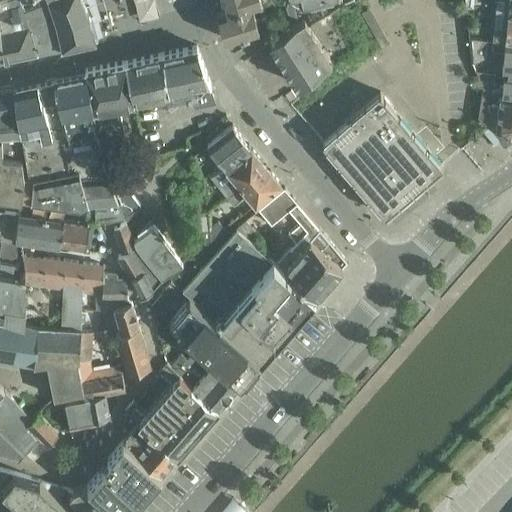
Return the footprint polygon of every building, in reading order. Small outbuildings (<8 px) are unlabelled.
[(0,0),(0,57),(37,50),(25,5),(28,5),(25,0),(0,0)] [(25,0),(28,5),(25,5),(37,50),(95,37),(90,12),(84,0),(25,0)] [(217,13),(224,38),(268,26),(265,15),(256,17),(253,5),(262,3),(261,0),(222,0),(225,11),(217,13)] [(495,25),(493,40),(494,40),(511,41),(511,10),(509,11),(508,27),(495,25)] [(304,19),(271,42),(271,43),(282,59),(290,72),(298,85),(305,80),(332,61),(308,25),(304,19)] [(474,60),(474,61),(487,55),(487,54),(488,40),(472,38),(474,60)] [(493,50),(505,51),(503,71),(511,72),(511,41),(494,40),(493,50)] [(197,46),(124,61),(133,99),(151,95),(153,108),(213,95),(215,97),(214,95),(215,94),(197,46)] [(108,64),(86,68),(94,107),(96,115),(92,116),(99,144),(110,175),(114,189),(124,215),(124,217),(140,203),(131,193),(130,191),(134,185),(126,178),(119,169),(116,160),(115,150),(117,139),(122,129),(123,129),(120,111),(119,111),(117,104),(131,102),(133,101),(133,99),(124,61),(123,61),(108,64)] [(61,74),(88,204),(95,202),(96,217),(114,216),(124,215),(114,189),(110,175),(99,144),(92,116),(96,115),(94,107),(86,68),(61,74)] [(484,94),(501,96),(511,96),(511,72),(503,71),(501,86),(494,86),(493,86),(485,85),(484,94)] [(80,206),(88,204),(61,74),(36,79),(62,204),(80,206)] [(21,198),(62,204),(36,79),(11,84),(20,129),(30,176),(25,176),(21,198)] [(20,129),(11,84),(0,86),(0,133),(3,133),(20,129)] [(380,90),(324,139),(322,141),(384,214),(443,165),(428,147),(380,90)] [(511,96),(501,96),(497,127),(504,135),(511,135),(511,96)] [(207,145),(226,168),(252,147),(232,123),(207,145)] [(222,189),(228,196),(266,164),(252,147),(226,168),(235,178),(222,189)] [(0,195),(21,198),(25,176),(21,156),(2,154),(0,153),(0,195)] [(266,164),(228,196),(234,204),(247,193),(255,203),(281,182),(266,164)] [(276,260),(316,295),(347,259),(284,186),(260,207),(275,220),(289,208),(300,221),(289,232),(296,242),(291,247),(289,245),(276,260)] [(7,226),(16,228),(20,212),(9,210),(7,226)] [(219,222),(211,228),(207,210),(199,211),(201,238),(206,243),(213,238),(224,228),(219,222)] [(15,239),(17,240),(23,240),(38,243),(59,245),(59,242),(64,218),(20,212),(16,228),(15,239)] [(88,222),(64,218),(59,242),(84,244),(88,222)] [(245,220),(238,227),(249,237),(256,229),(245,220)] [(125,221),(116,226),(124,251),(137,244),(135,238),(134,239),(126,222),(125,221)] [(140,235),(135,238),(137,244),(153,264),(162,277),(183,262),(153,224),(140,235)] [(189,295),(261,359),(262,357),(259,353),(271,339),(274,343),(280,337),(276,334),(311,293),(316,295),(276,260),(276,261),(249,237),(238,227),(182,288),(189,295)] [(153,264),(137,244),(124,251),(119,254),(131,277),(153,264)] [(25,269),(26,281),(45,283),(44,254),(24,252),(25,269)] [(45,283),(64,286),(64,257),(44,254),(45,283)] [(64,286),(61,327),(80,329),(83,289),(83,260),(64,257),(64,286)] [(83,260),(83,289),(96,291),(96,307),(107,307),(103,294),(103,271),(103,263),(83,260)] [(153,264),(131,277),(140,292),(156,283),(162,277),(153,264)] [(0,314),(3,315),(24,320),(26,281),(25,269),(21,269),(21,271),(14,270),(0,267),(0,314)] [(114,270),(103,271),(103,294),(128,294),(128,288),(125,276),(123,275),(119,276),(114,270)] [(128,294),(103,294),(107,307),(114,305),(120,325),(113,327),(116,332),(121,330),(139,325),(131,299),(128,294)] [(180,328),(200,346),(241,381),(261,359),(189,295),(169,319),(171,320),(158,334),(162,347),(180,328)] [(0,356),(19,360),(26,321),(24,320),(3,315),(0,314),(0,356)] [(20,353),(19,360),(34,363),(47,359),(54,395),(83,389),(85,395),(89,393),(86,378),(94,376),(91,358),(93,330),(82,329),(80,329),(61,327),(51,326),(33,322),(26,321),(20,353)] [(139,325),(121,330),(116,332),(127,370),(151,362),(139,325)] [(182,354),(172,367),(218,407),(241,381),(200,346),(188,359),(182,354)] [(86,378),(89,393),(105,390),(126,386),(121,362),(103,366),(104,374),(94,376),(86,378)] [(126,409),(140,421),(177,454),(218,407),(172,367),(167,362),(159,372),(171,382),(146,411),(134,400),(126,409)] [(0,453),(19,460),(39,439),(41,437),(28,425),(34,419),(0,383),(0,453)] [(85,395),(65,400),(67,411),(69,424),(97,418),(112,415),(105,390),(89,393),(85,395)] [(34,419),(28,425),(41,437),(39,439),(43,442),(48,447),(55,437),(59,432),(38,413),(34,419)] [(140,421),(124,439),(161,472),(177,454),(140,421)] [(124,439),(103,464),(139,497),(161,472),(124,439)] [(103,464),(87,482),(120,511),(125,511),(139,497),(103,464)] [(77,511),(40,478),(0,466),(0,511),(77,511)] [(120,511),(87,482),(73,487),(68,493),(83,506),(78,511),(120,511)] [(226,506),(220,511),(248,511),(233,498),(226,506)]
